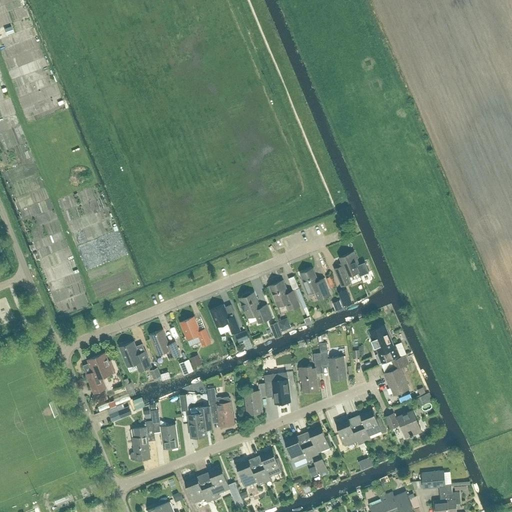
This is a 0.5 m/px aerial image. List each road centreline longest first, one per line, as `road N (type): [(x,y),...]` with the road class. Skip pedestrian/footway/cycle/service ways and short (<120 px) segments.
road 1 (residential): [(58,349),(333,238)]
road 2 (residential): [(114,489),(372,384)]
road 3 (unclassified): [(114,489),(58,349)]
